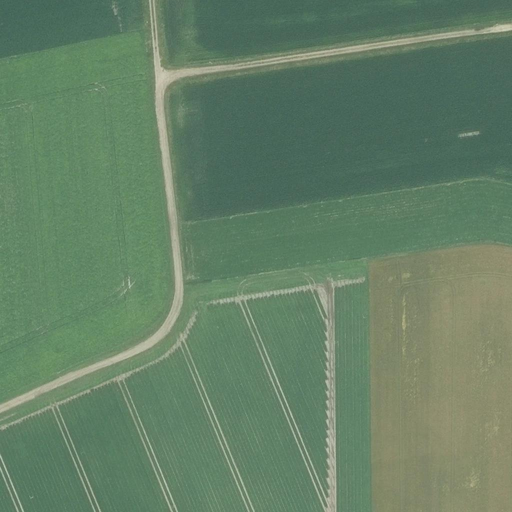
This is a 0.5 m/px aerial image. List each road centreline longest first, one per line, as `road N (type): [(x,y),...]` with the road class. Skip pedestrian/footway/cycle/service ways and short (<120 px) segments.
road 1 (track): [(0,410),(144,347),(173,320),(178,278),(161,76)]
road 2 (track): [(161,76),(511,27)]
